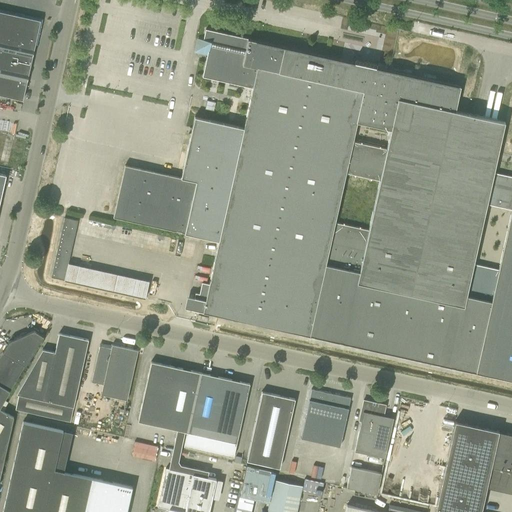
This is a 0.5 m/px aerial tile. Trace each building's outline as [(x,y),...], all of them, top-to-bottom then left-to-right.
[(0,11),(0,94),(23,100),(40,20),(0,11)] [(416,30),(430,33),(432,23),(418,19),(416,30)] [(181,178),(125,165),(114,217),(219,240),(203,311),(511,379),(511,176),(493,172),(504,121),(455,110),(460,86),(206,29),(202,44),(205,48),(209,48),(203,77),(253,88),(244,128),(195,117),(181,178)] [(68,263),(78,220),(64,217),(51,277),(65,280),(64,280),(145,298),(149,281),(68,263)] [(0,355),(0,477),(4,461),(13,417),(0,408),(0,407),(10,391),(25,365),(26,365),(43,336),(34,330),(9,341),(3,352),(3,351),(0,355)] [(15,409),(70,421),(88,339),(59,333),(55,352),(42,349),(16,394),(19,394),(15,409)] [(101,394),(127,400),(138,350),(112,344),(112,346),(101,344),(100,345),(91,381),(103,384),(101,394)] [(177,430),(173,448),(181,450),(185,431),(187,432),(200,372),(151,361),(138,421),(177,430)] [(233,457),(236,443),(250,383),(200,372),(187,432),(184,445),(233,457)] [(350,397),(311,389),(301,438),(340,446),(350,397)] [(246,461),(280,468),(295,399),(262,391),(246,461)] [(360,419),(361,420),(354,451),(385,457),(393,417),(382,415),(384,405),(364,401),(360,419)] [(126,511),(132,486),(54,469),(63,430),(23,421),(2,511),(126,511)] [(480,511),(490,466),(511,470),(511,433),(498,431),(498,430),(455,421),(434,511),(480,511)] [(181,450),(173,448),(168,468),(166,468),(157,506),(169,509),(168,511),(208,511),(216,479),(207,477),(208,471),(181,465),(178,461),(181,450)] [(346,487),(377,493),(381,473),(351,466),(346,487)] [(297,482),(298,476),(277,471),(276,477),(297,482)] [(275,479),(267,511),(296,511),(302,485),(275,479)]
